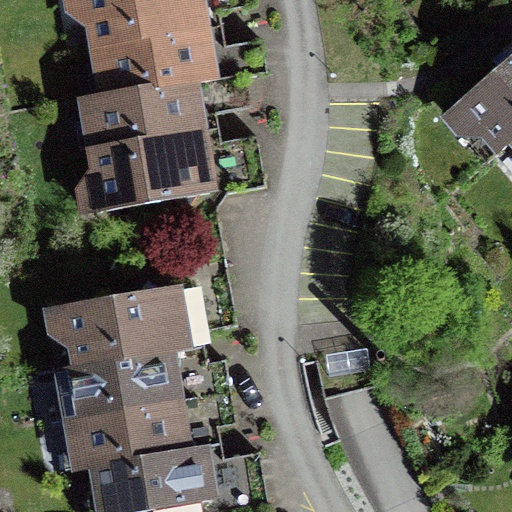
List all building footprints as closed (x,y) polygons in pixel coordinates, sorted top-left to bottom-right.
[(93,19),(98,47),(221,25),(219,12),(256,6),(254,0),(72,0),(75,13),(85,21),(93,19)] [(221,25),(98,47),(107,99),(248,74),(267,71),(261,40),(225,46),(221,25)] [(500,149),(511,138),(511,42),(491,60),(498,69),(446,113),(462,132),(476,132),(482,128),(500,149)] [(248,74),(107,99),(87,102),(96,150),(199,132),(196,117),(253,107),(248,74)] [(199,132),(96,150),(101,179),(92,180),(85,190),(88,214),(158,202),(214,192),(265,183),(257,136),(201,146),(199,132)] [(163,232),(219,222),(214,192),(158,202),(163,232)] [(168,258),(224,248),(219,222),(163,232),(168,258)] [(172,286),(229,277),(224,248),(168,258),(172,286)] [(75,340),(79,366),(168,351),(183,349),(181,335),(237,325),(229,277),(172,286),(173,289),(163,290),(147,279),(136,295),(52,309),(57,333),(68,341),(75,340)] [(168,351),(79,366),(63,369),(72,419),(230,392),(224,361),(171,370),(168,351)] [(230,392),(72,419),(81,469),(97,466),(183,452),(181,435),(236,424),(230,392)] [(183,452),(97,466),(105,511),(145,511),(152,511),(151,511),(202,511),(201,502),(209,501),(208,495),(265,485),(259,453),(203,462),(201,449),(183,452)] [(269,511),(265,485),(208,495),(209,501),(210,511),(269,511)]
